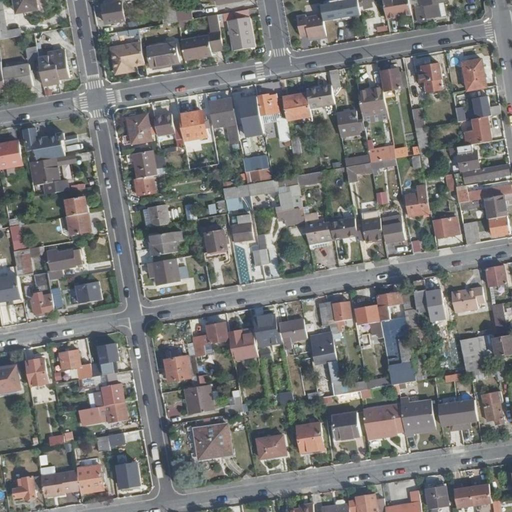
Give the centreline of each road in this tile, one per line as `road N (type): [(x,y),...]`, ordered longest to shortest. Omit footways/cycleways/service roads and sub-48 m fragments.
road 1 (residential): [(511,252),(135,316)]
road 2 (residential): [(169,503),(511,450)]
road 3 (residential): [(505,28),(281,69)]
road 4 (residential): [(97,101),(135,316)]
road 5 (residential): [(135,316),(169,503)]
road 6 (residential): [(281,69),(97,101)]
road 7 (residential): [(135,316),(0,340)]
